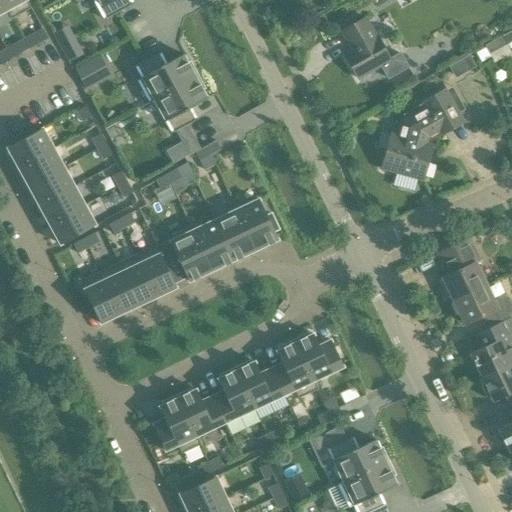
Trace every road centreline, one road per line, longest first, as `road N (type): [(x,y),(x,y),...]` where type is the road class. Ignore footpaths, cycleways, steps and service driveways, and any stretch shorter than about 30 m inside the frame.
road 1 (tertiary): [(485,511),(359,253)]
road 2 (tertiary): [(359,253),(232,0)]
road 3 (residential): [(294,283),(299,300),(290,319),(108,403)]
road 4 (residential): [(82,352),(261,267),(278,268),(294,283)]
road 5 (residential): [(0,181),(82,352)]
road 6 (residential): [(359,253),(511,186)]
road 7 (residential): [(108,403),(161,511)]
